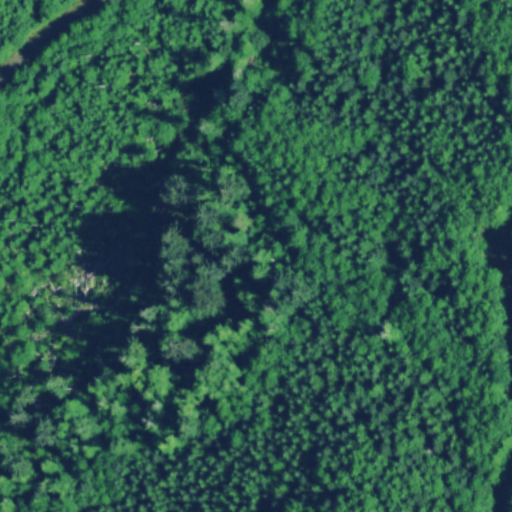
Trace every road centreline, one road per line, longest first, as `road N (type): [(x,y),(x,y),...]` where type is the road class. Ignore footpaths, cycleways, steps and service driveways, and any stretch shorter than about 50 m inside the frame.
road 1 (track): [(497,511),(511,498),(511,238)]
road 2 (track): [(0,106),(38,63),(126,0)]
